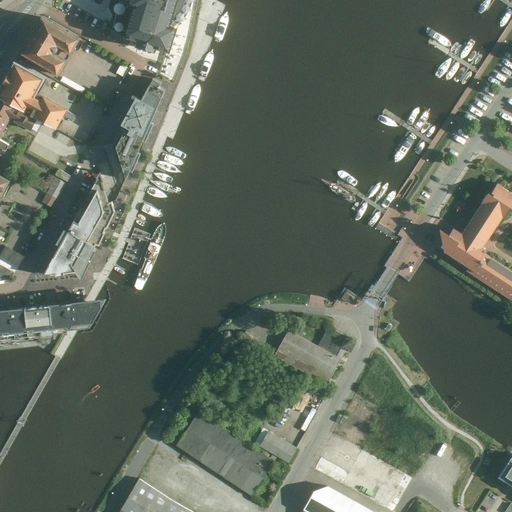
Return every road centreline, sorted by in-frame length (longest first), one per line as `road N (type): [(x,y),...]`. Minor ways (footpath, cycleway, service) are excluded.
road 1 (residential): [(0,290),(17,288),(139,60),(35,2)]
road 2 (residential): [(362,318),(270,310),(234,328),(187,383),(110,511)]
road 3 (residential): [(275,511),(365,351),(362,318)]
road 4 (residential): [(362,318),(476,140)]
